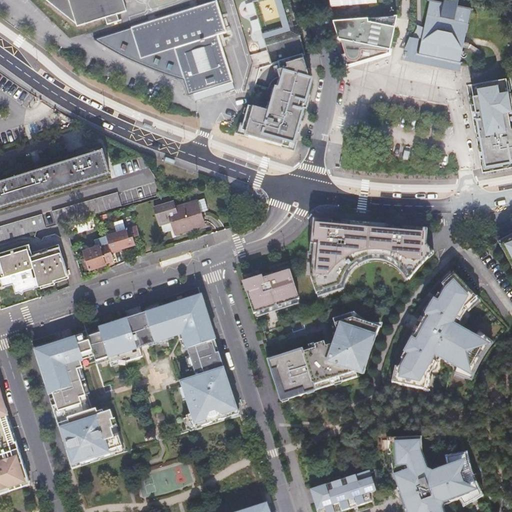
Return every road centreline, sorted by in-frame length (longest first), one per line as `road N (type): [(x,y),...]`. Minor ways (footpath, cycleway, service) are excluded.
road 1 (tertiary): [(303,190),(134,137),(0,51)]
road 2 (residential): [(285,511),(207,259)]
road 3 (residential): [(0,327),(207,259)]
road 4 (tertiary): [(511,191),(370,200),(303,190)]
road 5 (unclassified): [(303,190),(328,84),(309,0)]
road 6 (residential): [(0,331),(55,511)]
